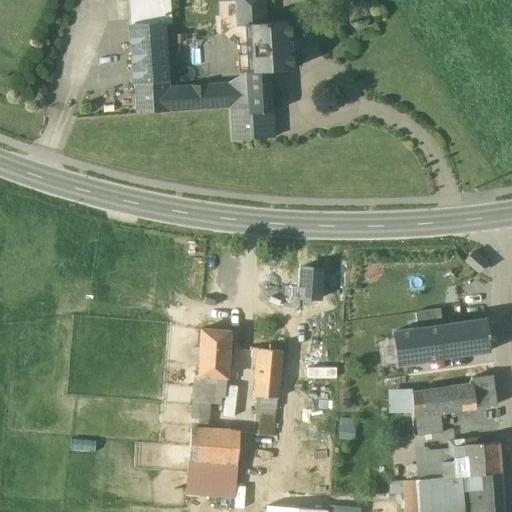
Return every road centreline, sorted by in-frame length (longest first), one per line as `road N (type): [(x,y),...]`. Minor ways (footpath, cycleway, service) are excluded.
road 1 (tertiary): [(0,162),(112,199),(253,222),(368,228),(493,217)]
road 2 (residential): [(493,217),(511,456)]
